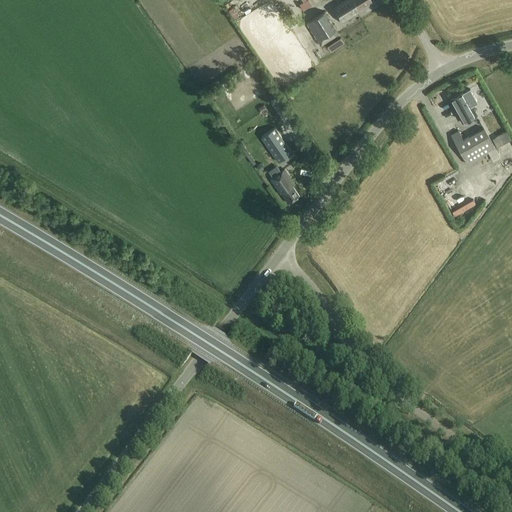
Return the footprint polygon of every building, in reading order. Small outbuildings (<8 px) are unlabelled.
[(317,8),(330,0),(313,0),(312,1),(317,8)] [(341,0),(340,0),(332,6),(343,23),(358,13),(356,10),(372,0),(344,0),(342,1),(341,0)] [(321,46),(339,35),(325,12),(307,23),(321,46)] [(340,47),(349,42),(345,37),(337,42),(340,47)] [(209,101),(223,92),(218,84),(204,93),(209,101)] [(477,102),(469,88),(463,92),(462,91),(451,98),(455,106),(454,107),(458,113),(457,114),(462,123),(476,115),(471,106),(477,102)] [(267,111),(264,105),(258,108),(262,114),(267,111)] [(275,128),(261,137),(278,162),(292,153),(275,128)] [(496,149),(484,128),(463,140),(458,131),(451,135),(467,165),(489,153),(494,162),(500,158),(496,149)] [(497,148),(511,140),(507,131),(492,139),(497,148)] [(503,175),(510,172),(506,162),(499,165),(503,175)] [(287,204),(299,196),(292,186),(293,185),(283,170),(270,180),(287,204)] [(459,216),(464,227),(471,224),(467,217),(473,214),(466,198),(460,201),(466,212),(459,216)]
